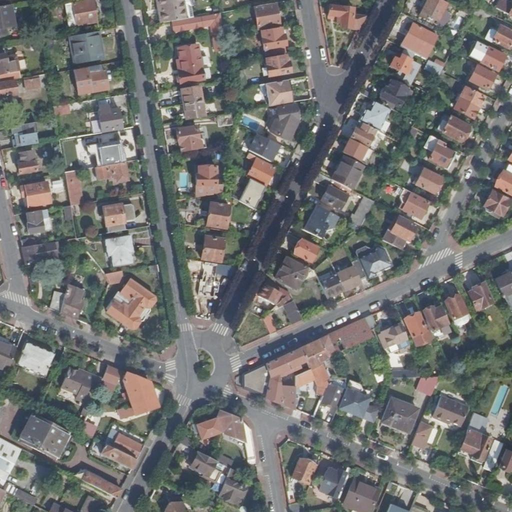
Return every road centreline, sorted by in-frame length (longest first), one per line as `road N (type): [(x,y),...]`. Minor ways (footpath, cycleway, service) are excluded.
road 1 (tertiary): [(125,0),(184,339)]
road 2 (residential): [(263,413),(502,511)]
road 3 (residential): [(211,341),(327,124)]
road 4 (residential): [(221,366),(429,275)]
road 5 (residential): [(511,102),(429,275)]
road 6 (residential): [(20,314),(188,385)]
road 7 (tertiary): [(188,385),(126,511)]
road 8 (residential): [(327,124),(391,0)]
road 9 (residential): [(327,124),(306,0)]
